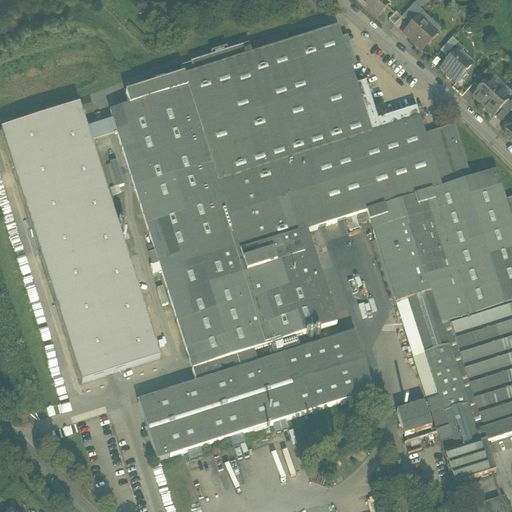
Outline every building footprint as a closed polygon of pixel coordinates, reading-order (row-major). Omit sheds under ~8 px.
[(300,0),(291,0),(291,12),(309,12),(308,0),(300,0)] [(371,0),(365,7),(377,18),(388,6),(383,2),(381,0),(371,0)] [(418,0),(413,6),(418,11),(428,0),(418,0)] [(413,6),(402,18),(411,26),(419,18),(422,15),(418,11),(413,6)] [(394,26),(401,18),(396,13),(388,21),(394,26)] [(422,15),(419,18),(437,35),(441,31),(423,14),(422,15)] [(403,35),(421,52),(422,52),(420,50),(435,34),(437,36),(437,35),(419,18),(411,26),(403,35)] [(356,87),(350,69),(341,40),(337,30),(289,45),(271,51),(267,40),(224,54),(223,51),(214,54),(215,57),(180,68),(183,77),(125,95),(129,107),(110,113),(113,121),(117,134),(152,247),(155,254),(158,264),(192,372),(245,355),(300,337),(336,326),(307,233),(366,214),(422,387),(437,433),(445,458),(447,465),(454,487),(495,474),(486,444),(511,435),(511,199),(505,201),(496,172),(471,180),(454,126),(424,136),(416,110),(377,122),(365,84),(356,87)] [(286,34),(267,40),(271,51),(289,45),(286,34)] [(420,50),(422,52),(437,36),(435,34),(420,50)] [(347,38),(341,40),(350,69),(356,67),(347,38)] [(440,53),(444,57),(457,44),(452,40),(440,53)] [(444,57),(449,61),(456,53),(459,56),(462,53),(464,50),(457,44),(444,57)] [(468,64),(467,64),(459,56),(456,53),(449,61),(441,70),(447,76),(445,78),(450,82),(452,80),(456,84),(461,79),(462,80),(467,75),(466,73),(462,70),(468,64)] [(462,53),(459,56),(467,64),(470,61),(462,53)] [(462,70),(466,73),(471,67),(468,64),(462,70)] [(474,84),(478,88),(491,75),(486,71),(474,84)] [(489,83),(498,92),(503,86),(504,86),(495,77),(489,83)] [(473,99),(483,108),(498,92),(489,83),(488,82),(473,99)] [(509,91),(503,86),(498,92),(504,97),(509,91)] [(504,97),(498,92),(483,108),(493,118),(509,101),(504,97)] [(511,106),(509,104),(503,111),(508,115),(510,113),(511,110),(511,106)] [(79,106),(1,131),(82,384),(160,359),(91,142),(87,130),(79,106)] [(495,119),(500,123),(508,115),(503,111),(495,119)] [(113,121),(87,130),(91,142),(117,134),(113,121)] [(117,187),(118,188),(124,186),(116,161),(109,163),(110,165),(117,187)] [(107,166),(114,188),(117,187),(110,165),(107,166)] [(118,188),(117,187),(114,188),(111,189),(113,195),(119,193),(118,188)] [(39,327),(47,324),(30,271),(21,273),(39,327)] [(157,290),(162,307),(168,305),(162,288),(157,290)] [(305,350),(283,357),(302,417),(360,398),(373,394),(354,335),(345,338),(305,350)] [(305,350),(300,337),(245,355),(249,368),(283,357),(305,350)] [(245,355),(192,372),(196,385),(249,368),(245,355)] [(243,435),(273,426),(286,422),(302,417),(283,357),(249,368),(196,385),(137,404),(156,463),(187,453),(200,449),(230,440),(243,435)] [(401,383),(390,385),(392,395),(403,393),(401,383)] [(401,404),(403,410),(409,408),(407,402),(401,404)] [(431,429),(423,405),(397,414),(404,438),(431,429)] [(288,430),(286,422),(273,426),(275,434),(288,430)] [(428,471),(443,467),(441,459),(445,458),(437,433),(411,442),(415,453),(422,451),(428,471)] [(246,444),(243,435),(230,440),(232,448),(246,444)] [(408,455),(415,453),(411,442),(404,444),(408,455)] [(203,457),(200,449),(187,453),(190,461),(203,457)] [(507,511),(504,498),(466,511),(465,511),(507,511)]
